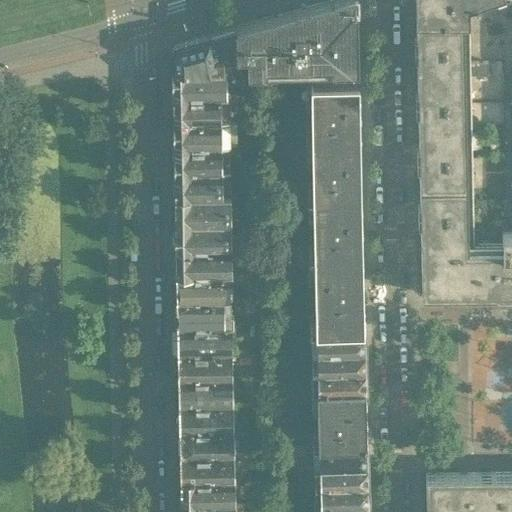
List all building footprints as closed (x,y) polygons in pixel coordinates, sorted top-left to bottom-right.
[(355,0),(320,0),(275,13),(236,25),(235,26),(236,52),(247,52),(247,69),(266,68),(266,62),(328,61),(331,61),(331,67),(357,67),(355,0)] [(477,0),(415,0),(416,25),(469,25),(468,3),(477,0)] [(236,25),(175,42),(170,48),(173,57),(171,57),(172,66),(225,65),(235,65),(236,52),(235,26),(236,25)] [(511,230),(501,231),(502,246),(473,246),(470,73),(488,73),(487,60),(469,61),(469,25),(416,25),(421,294),(495,293),(495,291),(498,287),(511,287),(511,230)] [(225,65),(172,66),(171,66),(171,93),(226,92),(225,65)] [(359,170),(358,118),(358,80),(309,81),(311,170),(359,170)] [(226,92),(171,93),(172,118),(228,117),(227,92),(226,92)] [(228,117),(172,118),(172,143),(229,142),(228,117)] [(229,142),(172,143),(173,168),(229,167),(229,142)] [(230,192),(229,167),(173,168),(173,193),(230,192)] [(360,213),(360,176),(359,170),(311,170),(312,214),(360,213)] [(231,218),(230,192),(173,193),(174,219),(231,218)] [(267,236),(267,207),(255,207),(255,236),(267,236)] [(362,309),(361,255),(360,213),(312,214),(314,310),(362,309)] [(288,217),(272,217),(272,229),(288,229),(288,217)] [(249,247),(248,232),(231,232),(231,218),(174,219),(175,249),(232,247),(249,247)] [(296,233),(273,233),(273,246),(296,246),(296,233)] [(232,247),(175,249),(175,275),(232,273),(232,247)] [(273,273),(289,274),(290,262),(274,261),(273,273)] [(232,273),(175,275),(176,300),(233,299),(232,273)] [(276,291),(298,291),(298,278),(276,278),(276,291)] [(233,299),(176,300),(176,326),(231,325),(233,325),(233,299)] [(362,309),(314,310),(314,329),(363,328),(362,309)] [(231,325),(176,326),(177,351),(231,350),(231,325)] [(363,328),(314,329),(315,348),(363,347),(363,328)] [(363,347),(315,348),(315,367),(364,366),(363,347)] [(231,350),(177,351),(177,377),(232,376),(231,350)] [(364,366),(315,367),(315,386),(364,385),(364,366)] [(298,368),(272,369),(273,383),(280,382),(280,377),(299,377),(298,368)] [(232,376),(177,377),(178,403),(232,401),(232,376)] [(364,385),(315,386),(317,443),(365,442),(364,385)] [(232,401),(178,403),(178,428),(233,426),(232,401)] [(276,420),(293,419),(293,408),(276,408),(276,420)] [(293,423),(278,423),(278,441),(285,441),(285,436),(293,436),(293,423)] [(233,426),(178,428),(179,453),(233,452),(233,426)] [(365,442),(317,443),(317,462),(366,461),(365,442)] [(233,452),(179,453),(179,478),(234,477),(233,452)] [(366,461),(317,462),(317,481),(366,480),(366,461)] [(425,472),(425,511),(511,511),(511,472),(425,472)] [(234,477),(179,478),(180,503),(234,502),(234,477)] [(366,480),(317,481),(318,501),(366,499),(366,480)] [(287,501),(287,482),(276,483),(277,511),(287,511),(287,501)] [(366,511),(366,499),(318,501),(317,511),(366,511)] [(234,511),(234,502),(180,503),(179,511),(234,511)]
